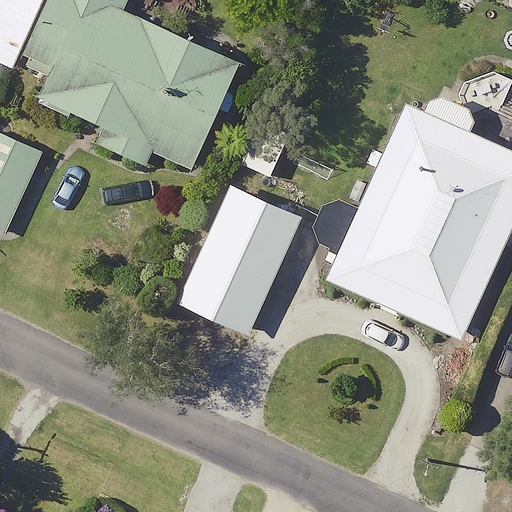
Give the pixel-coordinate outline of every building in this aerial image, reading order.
[(0,0),(0,64),(13,71),(45,0),(0,0)] [(58,0),(29,68),(54,79),(43,103),(106,131),(100,146),(148,168),(155,153),(197,172),(243,67),(128,15),(134,0),(58,0)] [(470,346),(511,254),(511,154),(411,108),(331,283),(470,346)] [(45,152),(0,133),(0,230),(10,235),(45,152)] [(253,137),(237,172),(198,258),(263,287),(302,202),(270,187),(285,152),(253,137)]
